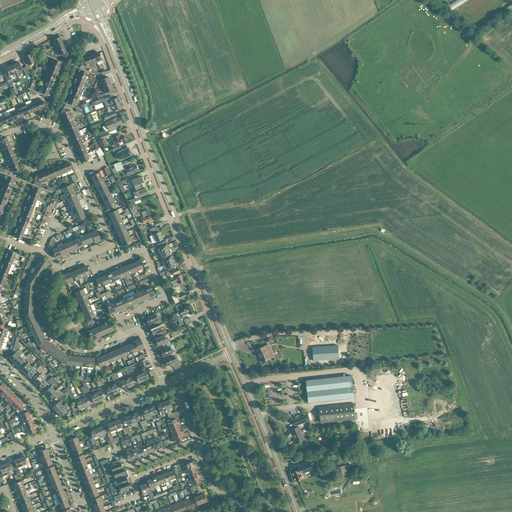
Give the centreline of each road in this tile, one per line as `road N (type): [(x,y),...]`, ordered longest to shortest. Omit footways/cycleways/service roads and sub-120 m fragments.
road 1 (tertiary): [(232,353),(93,4)]
road 2 (residential): [(86,255),(105,247),(108,236),(62,136),(35,123),(0,135)]
road 3 (residential): [(122,335),(118,319),(165,296),(145,250),(96,269),(86,255)]
road 4 (tertiary): [(296,511),(232,353)]
road 5 (residential): [(122,335),(82,347),(57,334),(43,296),(58,268)]
road 6 (residential): [(52,433),(163,384)]
